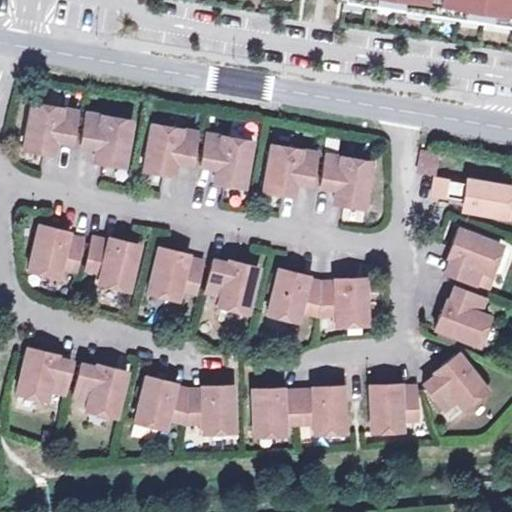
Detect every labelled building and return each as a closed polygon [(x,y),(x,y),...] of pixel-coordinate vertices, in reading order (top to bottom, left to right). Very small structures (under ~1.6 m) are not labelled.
[(57,154),(58,144),(61,144),(62,141),(77,144),(83,112),(38,104),(30,150),(57,154)] [(103,162),(129,167),(138,122),(93,114),(87,145),(102,148),(101,151),(104,152),(103,162)] [(181,166),(182,162),(197,165),(202,133),(168,127),(157,125),(149,171),(176,175),(178,165),(181,166)] [(222,184),(249,188),(257,143),(212,135),(207,167),(222,169),(221,173),(224,173),(222,184)] [(300,187),(301,183),(316,186),(322,154),(277,146),(269,192),(296,197),(298,186),(300,187)] [(443,156),(428,154),(429,174),(440,176),(443,156)] [(342,205),(369,210),(377,164),(331,156),(326,188),(341,191),(341,194),(344,195),(342,205)] [(470,212),(477,213),(511,219),(511,188),(473,182),(472,186),(441,180),(438,197),(469,203),(471,208),(470,212)] [(34,271),(66,278),(68,268),(81,271),(88,239),(64,234),(64,230),(45,225),(34,271)] [(480,286),(484,276),(494,280),(507,248),(464,231),(456,250),(459,251),(450,274),(480,286)] [(102,283),(133,291),(144,246),(124,241),(124,244),(99,238),(91,270),(104,273),(102,283)] [(185,301),(187,291),(200,294),(208,263),(182,256),(183,253),(164,248),(153,293),(185,301)] [(223,306),(253,314),(264,269),(244,264),(243,267),(218,261),(211,293),(226,296),(223,306)] [(307,312),(324,317),(326,284),(303,278),(304,275),(284,270),(273,315),(304,323),(307,312)] [(350,283),(326,284),(324,317),(339,316),(339,327),(371,326),(370,280),(350,280),(350,283)] [(447,311),(440,330),(483,347),(494,318),(484,315),(490,300),(459,289),(450,312),(447,311)] [(22,393),(51,400),(53,390),(69,394),(76,362),(52,356),(52,353),(33,348),(22,393)] [(460,403),(466,411),(491,393),(463,356),(447,367),(449,371),(428,386),(447,412),(460,403)] [(91,410),(120,417),(131,372),(112,368),(111,371),(86,364),(78,396),(94,400),(91,410)] [(190,423),(193,391),(170,385),(171,382),(151,377),(140,422),(169,429),(172,419),(190,423)] [(217,390),(193,391),(190,423),(207,423),(208,433),(238,433),(237,386),(217,387),(217,390)] [(375,387),(376,433),(406,432),(406,421),(421,421),(420,388),(395,389),(395,386),(375,387)] [(327,392),(302,392),(303,424),(316,424),(317,435),(349,434),(347,387),(327,388),(327,392)] [(291,425),(303,424),(302,392),(278,393),(277,390),(257,390),(259,436),(291,436),(291,425)]
